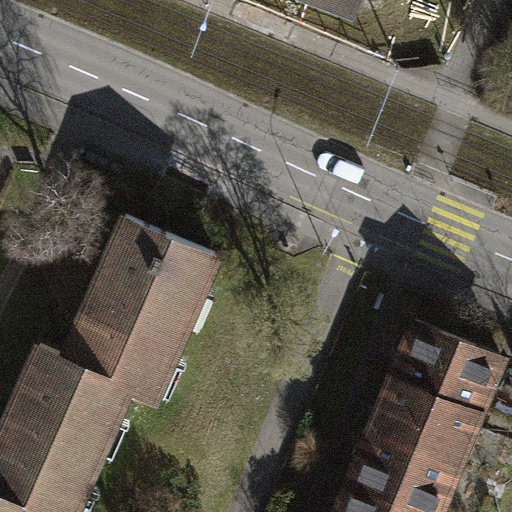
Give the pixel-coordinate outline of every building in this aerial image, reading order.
[(349,0),(371,9),(375,0),(349,0)] [(0,511),(29,511),(30,510),(35,511),(59,511),(116,381),(142,393),(205,248),(121,212),(105,249),(119,255),(74,359),(33,341),(18,376),(33,382),(0,458),(0,511)] [(492,352),(408,317),(390,362),(474,396),(492,352)] [(474,396),(390,362),(372,407),(456,441),(474,396)] [(456,441),(372,407),(353,452),(437,486),(456,441)] [(426,511),(437,486),(353,452),(335,496),(373,511),(426,511)] [(373,511),(335,496),(328,511),(373,511)]
